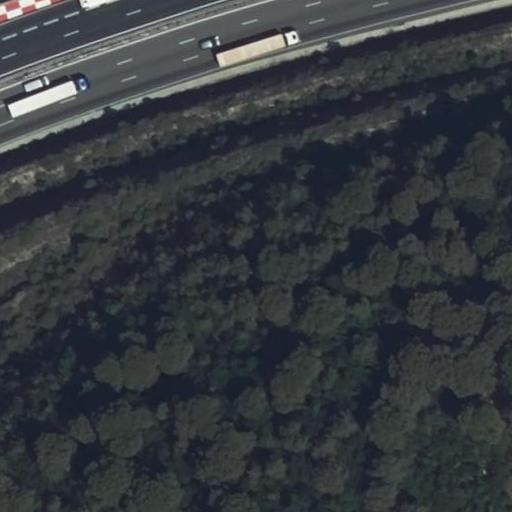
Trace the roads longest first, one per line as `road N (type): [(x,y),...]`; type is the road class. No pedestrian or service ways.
road 1 (motorway): [(0,115),(359,0)]
road 2 (motorway): [(146,0),(0,52)]
